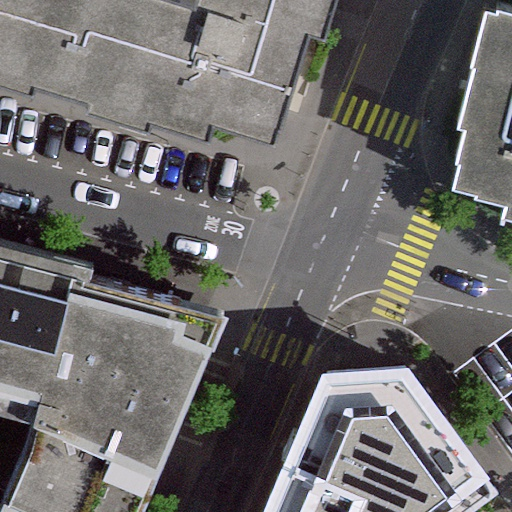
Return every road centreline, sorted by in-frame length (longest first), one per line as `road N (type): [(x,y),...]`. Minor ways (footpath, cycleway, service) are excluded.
road 1 (residential): [(0,181),(312,265)]
road 2 (tertiary): [(207,511),(312,265)]
road 3 (tertiary): [(328,227),(420,0)]
road 4 (residential): [(328,227),(511,282)]
